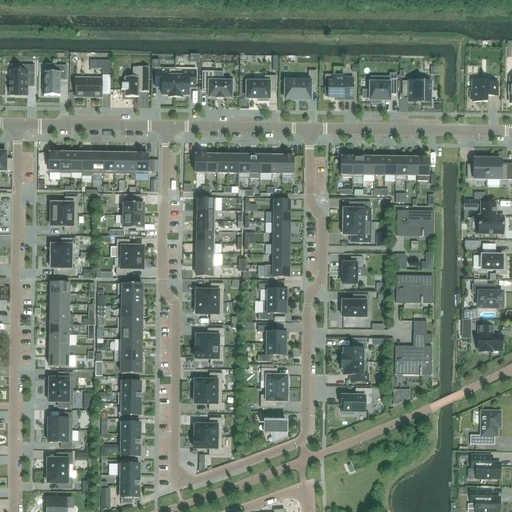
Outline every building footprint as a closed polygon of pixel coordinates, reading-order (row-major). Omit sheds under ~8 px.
[(10,72),(9,96),(27,96),(27,88),(28,88),(28,85),(33,85),(33,86),(34,86),(34,66),(21,65),(21,72),(10,72)] [(45,81),(42,81),(42,89),(45,89),(44,96),(59,97),(59,81),(66,81),(67,67),(54,66),(54,73),(45,73),(45,81)] [(124,91),(124,98),(138,98),(138,93),(148,93),(149,68),(137,68),(137,78),(125,78),(124,84),(122,84),(122,91),(124,91)] [(175,69),(155,69),(155,88),(162,88),(162,96),(168,96),(168,98),(175,98),(175,69)] [(195,70),(175,69),(175,98),(182,99),(182,96),(188,97),(188,88),(195,88),(195,70)] [(213,72),(201,72),(201,92),(208,92),(208,98),(215,98),(215,99),(223,99),(223,98),(231,98),(231,91),(233,91),(233,80),(222,80),(222,82),(213,82),(213,72)] [(301,82),(285,82),(285,100),(310,100),(310,86),(316,86),(316,72),(309,72),(309,78),(301,78),(301,82)] [(328,89),(325,89),(325,97),(327,97),(327,99),(344,99),(344,98),(353,98),(353,78),(352,78),(352,80),(344,79),(344,77),(332,76),(332,82),(328,82),(328,89)] [(254,80),(244,80),(244,90),(246,90),(246,99),(258,99),(258,103),(269,103),(269,88),(276,88),(276,77),(264,77),(264,83),(254,83),(254,80)] [(102,80),(75,80),(75,97),(102,97),(102,80)] [(389,83),(369,83),(369,101),(371,101),(371,104),(380,104),(380,101),(389,101),(389,95),(396,95),(396,80),(389,80),(389,83)] [(487,81),(472,81),(472,93),(470,93),(470,101),(472,101),(472,103),(487,103),(487,97),(497,97),(497,83),(487,83),(487,81)] [(430,96),(430,83),(422,83),(402,82),(402,94),(408,94),(408,102),(417,102),(430,103),(431,96),(430,96)] [(0,171),(12,172),(12,160),(6,160),(6,153),(0,152),(0,171)] [(60,154),(49,153),(49,174),(60,174),(60,154)] [(71,154),(60,154),(60,174),(71,174),(71,154)] [(82,154),(71,154),(71,174),(81,175),(81,177),(82,154)] [(92,154),(82,154),(81,177),(92,177),(92,154)] [(103,154),(92,154),(92,177),(92,175),(103,175),(103,154)] [(114,154),(103,154),(103,175),(114,175),(114,154)] [(125,155),(114,154),(114,175),(125,175),(125,155)] [(136,155),(125,155),(125,175),(130,175),(130,179),(135,180),(135,175),(136,155)] [(148,155),(136,155),(135,175),(147,176),(147,173),(153,173),(154,161),(148,161),(148,155)] [(206,156),(195,156),(194,174),(206,174),(206,156)] [(217,156),(206,156),(206,174),(217,174),(217,156)] [(228,156),(217,156),(217,174),(227,174),(228,156)] [(238,156),(228,156),(227,174),(238,175),(238,179),(238,156)] [(249,156),(238,156),(238,179),(249,179),(249,156)] [(260,157),(249,156),(249,179),(249,175),(260,175),(260,157)] [(271,157),(260,157),(260,175),(271,175),(271,157)] [(282,157),(271,157),(271,175),(281,175),(281,178),(282,157)] [(293,157),(282,157),(281,178),(293,178),(293,157)] [(352,158),(341,158),(340,178),(352,179),(352,158)] [(363,158),(352,158),(352,179),(363,179),(363,158)] [(374,158),(363,158),(363,179),(363,176),(373,176),(374,158)] [(384,158),(374,158),(373,176),(384,177),(384,158)] [(395,158),(384,158),(384,177),(394,177),(394,182),(395,182),(395,158)] [(406,159),(395,158),(395,182),(406,182),(406,159)] [(467,166),(467,180),(486,180),(487,158),(480,158),(480,160),(474,160),(474,166),(467,166)] [(493,158),(487,158),(486,180),(506,181),(511,180),(511,166),(506,166),(500,166),(500,160),(493,160),(493,158)] [(417,159),(406,159),(406,182),(406,177),(417,177),(417,159)] [(428,159),(417,159),(417,177),(428,177),(428,159)] [(317,178),(325,178),(324,165),(317,165),(317,178)] [(77,216),(77,198),(65,198),(65,204),(51,204),(51,215),(51,216),(77,216)] [(215,200),(197,200),(197,212),(215,212),(215,200)] [(289,201),(271,201),(271,213),(289,213),(289,201)] [(495,204),(480,203),(480,216),(478,216),(478,235),(503,235),(503,217),(495,217),(495,204)] [(143,204),(123,204),(123,217),(143,217),(143,204)] [(343,218),(343,223),(370,223),(370,210),(343,210),(343,212),(341,212),(341,218),(343,218)] [(433,238),(433,212),(433,213),(397,212),(397,211),(396,237),(397,237),(397,236),(405,237),(405,232),(421,232),(421,238),(423,238),(423,237),(432,237),(432,238),(433,238)] [(215,212),(197,212),(197,222),(215,223),(215,212)] [(289,213),(271,213),(271,224),(289,224),(289,213)] [(77,234),(77,216),(51,216),(51,227),(64,227),(64,233),(77,234)] [(143,217),(123,217),(123,229),(143,229),(143,217)] [(215,223),(197,222),(197,233),(214,233),(215,223)] [(370,223),(343,223),(343,227),(341,227),(341,234),(343,234),(343,236),(351,236),(351,243),(369,243),(370,223)] [(289,224),(271,224),(271,234),(289,235),(289,224)] [(372,225),(371,241),(384,241),(385,225),(372,225)] [(214,233),(197,233),(196,244),(214,244),(214,233)] [(289,235),(271,234),(271,245),(289,245),(289,235)] [(71,258),(72,247),(76,247),(76,240),(64,239),(64,246),(50,245),(50,257),(71,258)] [(117,241),(116,259),(121,259),(143,259),(143,258),(142,258),(142,248),(129,247),(129,241),(117,241)] [(214,244),(196,244),(196,255),(214,255),(214,244)] [(289,245),(271,245),(271,256),(288,256),(289,245)] [(495,245),(482,245),(482,256),(481,256),(481,271),(502,271),(502,269),(504,268),(504,263),(502,262),(502,256),(495,256),(495,245)] [(427,263),(423,263),(423,269),(433,269),(433,253),(427,253),(427,263)] [(214,255),(196,255),(196,266),(214,266),(214,255)] [(288,256),(271,256),(270,266),(270,267),(288,267),(288,256)] [(71,269),(71,258),(50,257),(50,270),(64,270),(63,276),(75,276),(75,269),(71,269)] [(362,258),(350,258),(350,264),(342,264),(342,285),(343,285),(343,287),(351,287),(351,285),(356,285),(356,269),(362,269),(362,258)] [(143,260),(143,259),(121,259),(121,269),(116,269),(116,276),(129,276),(129,270),(142,270),(142,260),(143,260)] [(214,266),(196,266),(196,278),(214,278),(214,266)] [(288,279),(288,267),(270,267),(270,266),(264,266),(264,279),(288,279)] [(432,305),(432,277),(396,277),(396,276),(395,304),(396,304),(404,304),(404,299),(420,299),(420,305),(422,305),(422,304),(431,304),(431,305),(432,305)] [(69,284),(50,284),(50,295),(69,295),(69,284)] [(142,285),(122,284),(122,285),(117,285),(117,296),(122,296),(142,297),(142,285)] [(196,291),(196,303),(222,303),(223,292),(223,285),(210,285),(210,291),(196,291)] [(288,299),(288,291),(270,291),(270,285),(258,285),(258,291),(267,291),(267,302),(267,303),(286,303),(286,299),(288,299)] [(490,286),(472,286),(472,294),(478,294),(478,309),(502,309),(502,305),(504,304),(504,298),(502,297),(502,293),(490,293),(490,286)] [(69,295),(50,295),(50,305),(69,305),(69,295)] [(142,297),(122,296),(122,307),(142,308),(142,297)] [(342,302),(341,318),(365,318),(366,303),(368,303),(368,296),(355,296),(355,302),(342,302)] [(288,315),(288,307),(286,307),(286,303),(267,303),(267,302),(263,302),(262,314),(258,314),(257,320),(269,321),(270,315),(288,315)] [(222,303),(196,303),(195,315),(210,315),(210,322),(223,322),(223,315),(222,315),(222,303)] [(69,305),(50,305),(49,315),(73,316),(73,315),(69,315),(69,305)] [(142,308),(122,307),(121,319),(141,319),(142,308)] [(73,316),(49,315),(49,325),(72,326),(73,316)] [(141,319),(121,319),(121,330),(141,330),(141,319)] [(426,336),(426,322),(413,322),(413,335),(424,335),(424,336),(426,336)] [(72,326),(49,325),(49,336),(72,336),(72,326)] [(269,327),(257,327),(257,333),(266,333),(266,345),(285,345),(285,341),(287,341),(287,333),(269,333),(269,327)] [(478,337),(477,337),(477,350),(479,350),(479,353),(491,353),(491,350),(501,351),(501,337),(492,337),(492,327),(478,327),(478,337)] [(141,330),(121,330),(115,329),(115,334),(121,335),(121,341),(141,341),(141,330)] [(196,348),(218,348),(218,337),(223,337),(223,330),(211,330),(210,336),(196,336),(196,348)] [(72,336),(49,336),(49,346),(69,346),(69,336),(72,336)] [(141,341),(121,341),(121,352),(141,352),(141,341)] [(341,356),(341,363),(368,363),(365,363),(365,351),(366,351),(366,343),(354,343),(354,350),(343,350),(343,356),(341,356)] [(285,345),(266,345),(266,356),(257,356),(257,362),(269,363),(269,357),(287,357),(287,349),(285,349),(285,345)] [(69,346),(49,346),(49,356),(68,356),(69,346)] [(431,376),(431,348),(431,347),(431,348),(406,348),(406,350),(395,349),(395,347),(394,376),(395,376),(395,375),(403,375),(403,369),(419,369),(419,377),(421,377),(421,375),(430,375),(430,376),(431,376)] [(218,348),(196,348),(196,349),(195,349),(195,360),(210,360),(210,367),(223,367),(223,360),(222,360),(222,348),(218,348)] [(141,352),(121,352),(121,363),(141,363),(141,352)] [(68,356),(49,356),(49,367),(68,368),(68,356)] [(141,363),(121,363),(121,375),(141,375),(141,363)] [(368,363),(341,363),(341,370),(343,370),(343,376),(350,376),(350,383),(367,383),(368,363)] [(273,369),(261,369),(260,382),(266,382),(266,389),(286,389),(287,377),(273,376),(273,369)] [(61,379),(49,379),(49,387),(48,387),(48,391),(73,391),(73,373),(61,373),(61,379)] [(195,381),(194,393),(221,393),(221,382),(222,382),(222,375),(209,374),(209,381),(195,381)] [(140,383),(119,383),(119,394),(140,394),(140,383)] [(286,389),(266,389),(266,396),(260,396),(260,409),(272,409),(272,402),(286,402),(286,389)] [(355,397),(340,397),(340,405),(341,405),(341,413),(342,413),(342,415),(353,415),(353,413),(364,413),(364,403),(371,403),(371,390),(355,390),(355,397)] [(73,391),(48,391),(48,395),(49,395),(48,403),(61,403),(61,409),(72,409),(73,391)] [(119,394),(118,393),(118,405),(119,405),(140,405),(140,394),(119,394)] [(221,393),(194,393),(194,405),(209,405),(209,411),(223,412),(223,404),(221,404),(221,393)] [(140,405),(119,405),(119,416),(140,416),(140,405)] [(480,436),(470,436),(470,445),(484,445),(484,437),(497,437),(497,422),(500,423),(500,412),(481,412),(480,436)] [(48,419),(48,431),(72,432),(72,414),(61,413),(61,419),(48,419)] [(277,416),(260,416),(260,423),(264,423),(264,433),(271,433),(274,441),(286,436),(286,422),(277,422),(277,416)] [(222,419),(209,419),(209,426),(195,425),(194,437),(221,438),(221,427),(222,426),(222,419)] [(140,424),(121,424),(121,435),(140,435),(140,428),(140,424)] [(72,432),(48,431),(48,443),(60,443),(60,449),(72,450),(72,432)] [(140,435),(121,435),(121,446),(140,446),(140,439),(140,435)] [(221,438),(194,437),(194,438),(194,449),(209,450),(209,456),(223,456),(223,449),(221,449),(221,438)] [(140,446),(121,446),(120,457),(139,457),(140,450),(140,446)] [(47,468),(47,472),(67,472),(67,465),(72,465),(72,454),(60,454),(60,460),(47,460),(47,463),(46,463),(46,468),(47,468)] [(476,469),(475,480),(499,480),(500,464),(491,463),(491,456),(471,456),(471,469),(476,469)] [(120,465),(117,465),(117,477),(120,477),(120,476),(139,477),(139,465),(132,465),(132,461),(120,461),(120,465)] [(67,472),(47,472),(47,475),(46,475),(46,481),(47,481),(47,484),(60,484),(60,490),(72,490),(72,479),(67,479),(67,472)] [(139,477),(120,476),(120,477),(120,487),(139,487),(139,477)] [(120,487),(118,487),(117,498),(121,498),(121,504),(133,505),(133,498),(139,499),(139,487),(120,487)] [(498,511),(499,498),(491,498),(491,491),(470,491),(470,504),(475,504),(474,511),(498,511)] [(47,499),(47,510),(47,511),(46,511),(72,511),(72,510),(72,509),(72,508),(72,507),(72,506),(71,506),(71,505),(71,504),(70,504),(70,503),(69,503),(69,502),(68,502),(68,501),(67,501),(66,501),(66,500),(65,500),(64,500),(63,499),(62,499),(61,499),(60,499),(59,499),(58,499),(57,499),(54,499),(51,499),(50,499),(47,499)]
